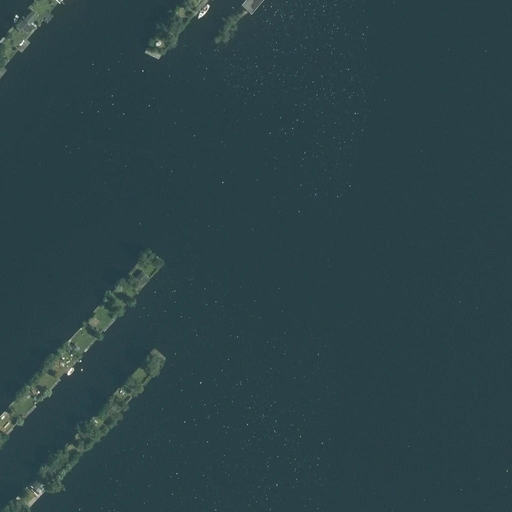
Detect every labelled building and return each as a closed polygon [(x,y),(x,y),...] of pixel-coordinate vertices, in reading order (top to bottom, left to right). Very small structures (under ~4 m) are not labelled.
[(31,14),(26,20),(31,25),(36,19),(31,14)] [(24,19),(18,26),(25,31),(27,29),(30,32),(34,28),(31,25),(26,20),(24,19)] [(138,275),(134,280),(141,286),(145,281),(138,275)] [(93,422),(88,426),(93,430),(97,426),(93,422)] [(85,429),(81,434),(85,438),(90,433),(85,429)] [(53,464),(46,471),(52,477),(59,470),(53,464)] [(40,480),(33,487),(39,493),(46,486),(40,480)]
